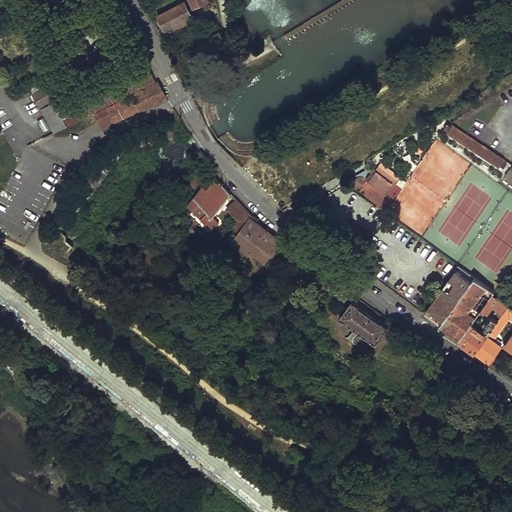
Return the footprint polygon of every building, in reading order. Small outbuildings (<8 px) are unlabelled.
[(0,0),(0,9),(15,1),(14,0),(0,0)] [(159,14),(166,30),(174,26),(176,29),(191,20),(190,17),(193,16),(186,1),(159,14)] [(3,30),(17,55),(38,44),(24,19),(3,30)] [(191,56),(193,63),(227,42),(219,30),(197,44),(200,50),(191,56)] [(52,51),(40,56),(48,70),(59,64),(52,51)] [(41,109),(53,132),(155,80),(151,73),(147,65),(58,110),(54,102),(41,109)] [(29,85),(34,92),(66,74),(62,66),(29,85)] [(66,74),(34,92),(41,106),(73,88),(66,74)] [(94,114),(102,129),(166,97),(159,82),(94,114)] [(449,122),(444,130),(449,133),(448,134),(499,167),(500,166),(504,169),(509,162),(449,122)] [(276,202),(295,193),(281,163),(262,172),(276,202)] [(357,178),(351,186),(385,211),(390,205),(382,200),(395,183),(370,166),(361,178),(357,178)] [(202,186),(194,197),(212,216),(231,193),(216,176),(207,189),(202,186)] [(395,183),(382,200),(390,205),(402,188),(395,183)] [(281,241),(251,218),(252,216),(253,215),(236,199),(226,209),(237,222),(234,227),(240,231),(231,244),(248,257),(252,252),(265,262),(281,241)] [(456,270),(425,312),(443,325),(460,337),(471,323),(485,304),(492,293),(495,290),(475,276),(472,280),(461,272),(464,268),(458,264),(455,268),(456,270)] [(333,278),(327,287),(335,293),(341,285),(333,278)] [(341,285),(335,293),(344,300),(351,292),(341,285)] [(492,293),(485,304),(489,308),(491,305),(503,313),(509,305),(492,293)] [(353,299),(340,316),(376,343),(389,326),(381,320),(380,321),(359,305),(360,304),(353,299)] [(482,356),(489,361),(501,345),(493,339),(510,316),(511,317),(511,306),(509,305),(503,313),(498,320),(475,351),(482,356)] [(460,337),(459,339),(467,345),(475,351),(498,320),(493,316),(481,331),(471,323),(460,337)] [(352,378),(349,386),(357,389),(359,383),(352,378)]
